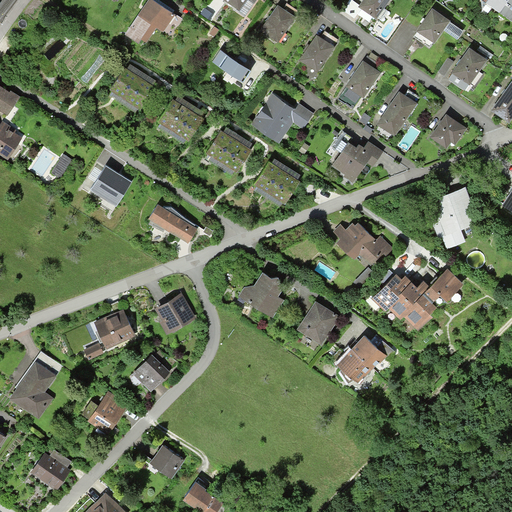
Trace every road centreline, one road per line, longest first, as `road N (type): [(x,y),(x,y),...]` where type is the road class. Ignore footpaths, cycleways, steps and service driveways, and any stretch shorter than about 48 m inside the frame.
road 1 (residential): [(56,511),(206,354),(209,326),(192,259)]
road 2 (residential): [(0,76),(244,240)]
road 3 (residential): [(244,240),(497,142)]
road 4 (track): [(322,511),(511,320)]
road 5 (residential): [(308,0),(478,120),(497,142)]
road 6 (residential): [(0,333),(192,259)]
